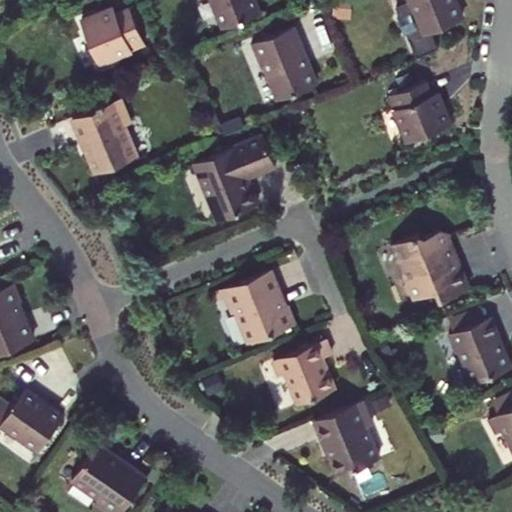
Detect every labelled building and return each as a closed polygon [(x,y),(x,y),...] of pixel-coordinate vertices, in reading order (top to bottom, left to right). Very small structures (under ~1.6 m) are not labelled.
[(215,0),(226,25),(263,10),(258,0),(215,0)] [(412,0),(413,2),(418,0),(431,33),(468,17),(460,0),(412,0)] [(133,4),(118,10),(117,6),(104,11),(104,10),(84,18),(101,60),(148,41),(133,4)] [(299,24),(255,42),(266,68),(270,66),(283,96),(320,81),(307,51),(310,50),(299,24)] [(432,78),(393,94),(412,139),(455,121),(442,90),(437,92),(432,78)] [(90,139),(95,151),(90,153),(98,171),(140,154),(128,124),(134,122),(123,96),(107,102),(106,100),(99,102),(101,105),(75,115),(86,141),(90,139)] [(220,218),(260,201),(252,182),(248,184),(246,178),(250,176),(279,164),(266,132),(196,161),(220,218)] [(95,151),(90,139),(86,141),(90,153),(95,151)] [(428,233),(421,230),(393,242),(408,277),(405,283),(409,291),(415,293),(416,297),(438,288),(442,298),(470,286),(459,259),(454,261),(448,246),(451,240),(454,233),(441,228),(428,233)] [(448,246),(454,261),(459,259),(451,240),(448,246)] [(284,306),(278,293),(284,290),(274,267),(225,287),(229,297),(236,313),(241,310),(254,341),(300,322),(292,303),(290,304),(284,306)] [(0,354),(37,340),(27,315),(22,317),(16,305),(21,302),(25,301),(18,284),(0,291),(0,354)] [(222,300),(229,297),(225,287),(218,290),(222,300)] [(284,306),(290,304),(284,290),(278,293),(284,306)] [(486,301),(454,315),(458,327),(491,314),(486,301)] [(16,305),(22,317),(27,315),(21,302),(16,305)] [(505,332),(496,311),(491,314),(458,327),(453,329),(462,350),(466,349),(479,379),(511,365),(511,354),(503,332),(505,332)] [(326,355),(336,352),(329,335),(275,358),(281,373),(289,370),(301,401),(339,385),(326,355)] [(0,425),(40,454),(68,416),(29,388),(16,406),(5,398),(0,405),(0,425)] [(511,391),(498,399),(504,411),(511,406),(511,391)] [(375,421),(364,396),(316,416),(327,440),(331,438),(336,451),(332,453),(340,472),(382,454),(370,423),(375,421)] [(511,406),(504,411),(495,415),(503,429),(509,426),(511,433),(511,406)] [(336,451),(331,438),(327,440),(332,453),(336,451)] [(114,459),(118,453),(101,442),(74,480),(101,499),(97,504),(108,511),(124,511),(150,476),(127,460),(123,465),(114,459)] [(114,459),(123,465),(127,460),(118,453),(114,459)]
